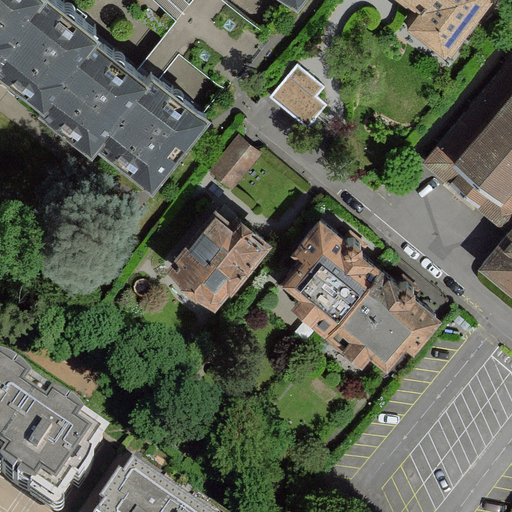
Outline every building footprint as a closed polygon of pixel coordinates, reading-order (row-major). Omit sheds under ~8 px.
[(0,0),(0,37),(29,0),(0,0)] [(68,63),(94,31),(98,25),(66,0),(29,0),(0,37),(0,60),(45,97),(70,65),(68,63)] [(246,60),(267,33),(226,0),(193,0),(185,11),(164,37),(182,51),(225,87),(246,60)] [(414,0),(420,5),(413,14),(451,43),(483,0),(414,0)] [(98,137),(148,74),(140,68),(94,31),(68,63),(70,65),(45,97),(41,102),(93,143),(98,137)] [(182,51),(164,37),(140,68),(148,74),(153,69),(162,77),(182,51)] [(511,55),(427,159),(503,222),(511,211),(511,55)] [(153,69),(148,74),(98,137),(115,151),(150,178),(173,150),(177,152),(208,112),(162,77),(153,69)] [(327,104),(290,73),(272,95),(309,127),(327,104)] [(240,136),(214,168),(233,183),(259,151),(240,136)] [(216,209),(174,261),(215,294),(228,278),(230,280),(264,238),(237,216),(233,222),(216,209)] [(306,251),(287,274),(303,288),(296,298),(329,326),(379,266),(359,250),(365,244),(351,232),(346,239),(321,218),(299,245),(306,251)] [(511,228),(485,262),(511,285),(511,228)] [(399,283),(379,266),(329,326),(364,354),(371,345),(388,358),(406,335),(414,341),(437,314),(411,294),(417,287),(404,276),(399,283)] [(0,372),(0,459),(41,400),(0,372)] [(104,443),(41,400),(0,459),(0,468),(59,509),(104,443)] [(137,471),(109,511),(194,511),(195,511),(137,471)]
